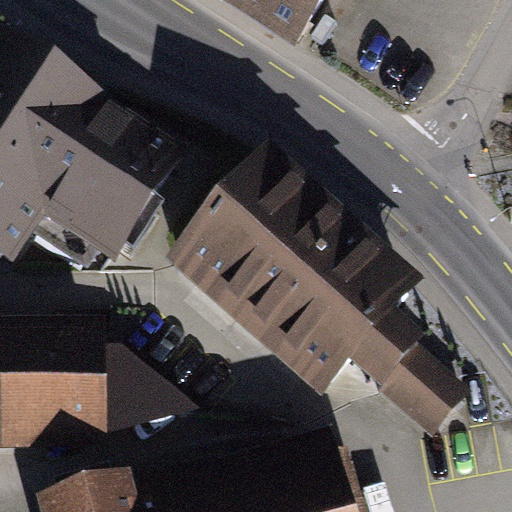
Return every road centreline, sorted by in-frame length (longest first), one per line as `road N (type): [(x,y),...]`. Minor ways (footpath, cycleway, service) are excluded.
road 1 (tertiary): [(106,0),(260,86),(408,195)]
road 2 (residential): [(511,43),(408,195)]
road 3 (tertiary): [(408,195),(511,317)]
